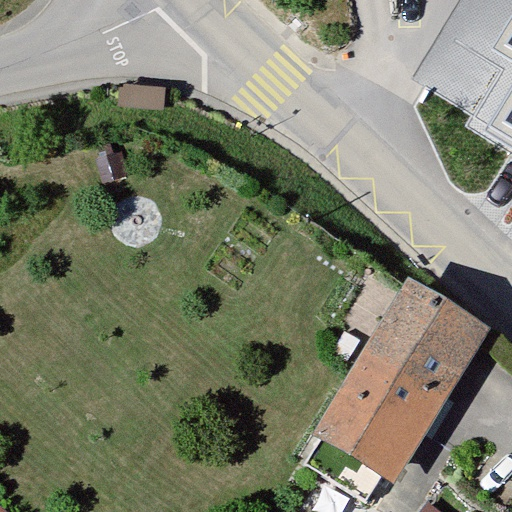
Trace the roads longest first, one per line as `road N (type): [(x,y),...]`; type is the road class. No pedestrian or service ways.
road 1 (tertiary): [(186,0),(511,304)]
road 2 (residential): [(153,0),(123,24),(0,70)]
road 3 (unknown): [(395,88),(445,72),(459,58),(460,0)]
